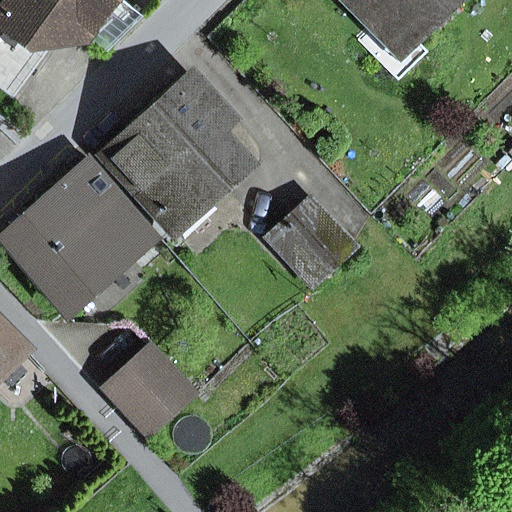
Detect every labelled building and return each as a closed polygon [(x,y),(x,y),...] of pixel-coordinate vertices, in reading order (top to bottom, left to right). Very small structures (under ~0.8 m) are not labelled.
[(50,44),(85,38),(112,0),(7,0),(0,10),(0,89),(12,98),(50,44)] [(143,17),(122,0),(112,0),(85,38),(107,54),(143,17)] [(339,0),(373,34),(388,20),(415,47),(462,0),(339,0)] [(400,62),(415,47),(388,20),(373,34),(400,62)] [(107,158),(173,229),(245,164),(213,129),(226,117),(193,80),(107,158)] [(2,237),(66,315),(153,239),(88,160),(2,237)] [(294,265),(311,284),(352,246),(311,202),(287,224),(311,249),(294,265)] [(294,265),(311,249),(287,224),(270,239),(294,265)] [(0,370),(22,348),(0,325),(0,370)] [(106,390),(147,434),(191,393),(151,349),(106,390)]
